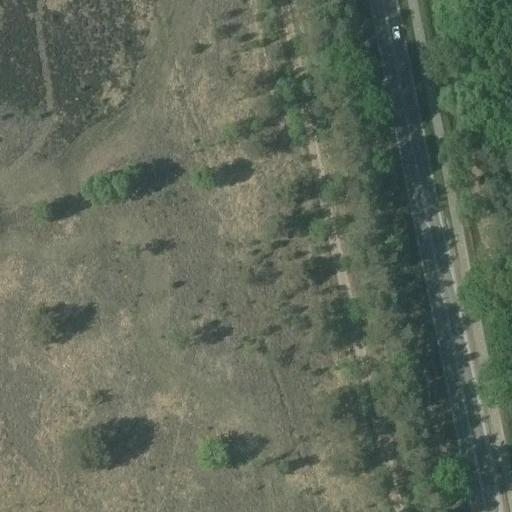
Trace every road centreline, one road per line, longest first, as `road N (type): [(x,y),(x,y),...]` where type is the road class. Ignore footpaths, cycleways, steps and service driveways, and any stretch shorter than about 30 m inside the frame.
road 1 (unknown): [(400,511),(280,0)]
road 2 (primary): [(484,511),(381,0)]
